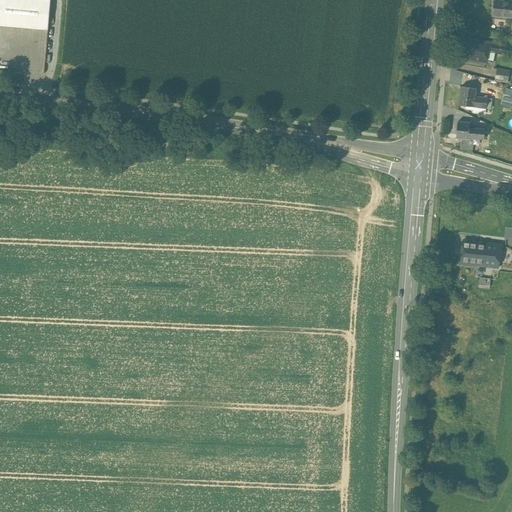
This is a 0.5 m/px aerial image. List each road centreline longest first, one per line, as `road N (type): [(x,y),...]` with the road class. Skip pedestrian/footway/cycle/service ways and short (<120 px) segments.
road 1 (tertiary): [(0,100),(308,140),(420,165)]
road 2 (secondary): [(397,511),(420,165)]
road 3 (secondary): [(420,165),(436,0)]
